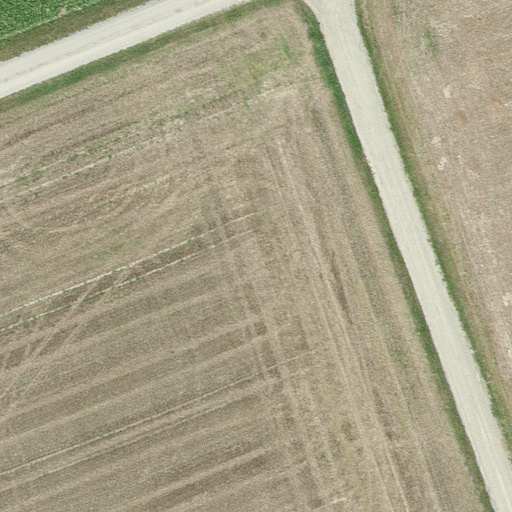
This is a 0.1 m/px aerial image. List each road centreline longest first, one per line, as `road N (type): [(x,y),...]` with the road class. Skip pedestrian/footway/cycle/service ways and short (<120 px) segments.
road 1 (track): [(336,0),(339,36),(503,511)]
road 2 (track): [(242,0),(0,92)]
